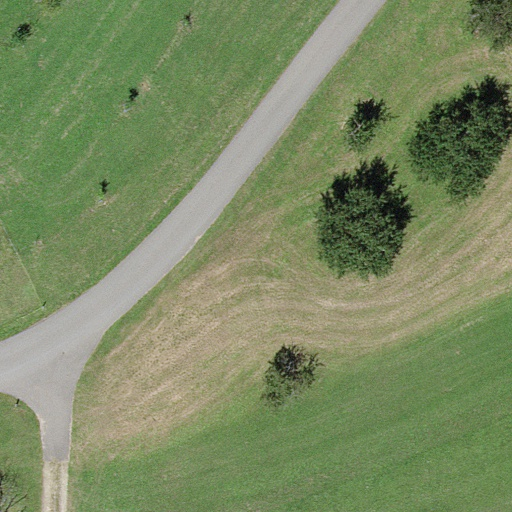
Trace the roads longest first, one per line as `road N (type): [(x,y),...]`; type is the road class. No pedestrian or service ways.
road 1 (residential): [(0,358),(69,324),(183,216),(363,0)]
road 2 (track): [(69,324),(51,422),(48,511)]
